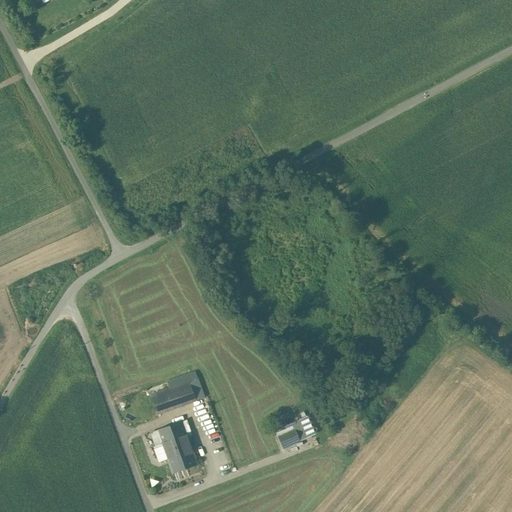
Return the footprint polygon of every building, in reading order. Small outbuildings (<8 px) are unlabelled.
[(195,379),(193,373),(167,383),(169,389),(181,384),(189,403),(202,398),(195,379)] [(169,389),(150,395),(157,414),(189,403),(181,384),(169,389)] [(283,421),(274,425),(277,430),(286,426),(283,421)] [(181,422),(157,431),(161,444),(162,446),(186,437),(183,428),(181,422)] [(294,430),(277,437),(282,448),(299,441),(294,430)] [(157,431),(150,433),(155,446),(161,444),(157,431)] [(186,437),(162,446),(167,459),(171,473),(196,464),(186,437)] [(161,444),(155,446),(152,447),(157,461),(160,462),(167,459),(162,446),(161,444)]
